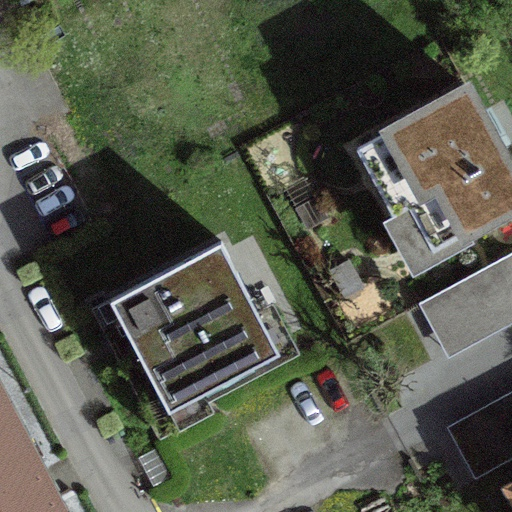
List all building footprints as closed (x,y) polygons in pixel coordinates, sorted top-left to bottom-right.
[(401,210),(423,249),(511,201),(455,99),(353,157),(386,217),(401,210)] [(276,354),(212,244),(93,314),(157,424),(276,354)] [(511,253),(413,309),(440,357),(511,315),(511,253)] [(64,511),(50,484),(0,388),(0,511),(64,511)] [(511,392),(443,432),(468,478),(511,453),(511,392)]
